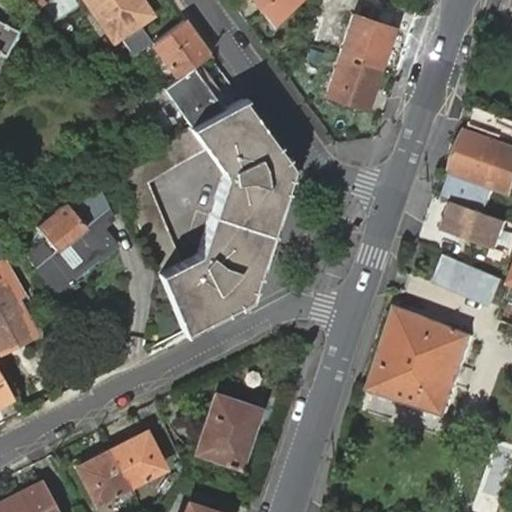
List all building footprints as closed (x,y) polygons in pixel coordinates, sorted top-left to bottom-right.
[(142,0),(83,0),(102,25),(108,20),(121,38),(153,15),(142,0)] [(254,0),(263,12),(271,4),(282,14),(289,7),(296,0),(254,0)] [(271,4),(263,12),(261,13),(274,33),(293,11),(289,7),(282,14),(271,4)] [(353,15),(339,54),(378,68),(392,28),(353,15)] [(183,19),(153,42),(178,77),(208,55),(183,19)] [(115,43),(121,38),(108,20),(102,25),(115,43)] [(0,53),(4,56),(16,34),(18,30),(0,21),(0,53)] [(378,68),(339,54),(326,95),(365,107),(378,68)] [(216,91),(198,65),(160,93),(166,100),(177,92),(196,119),(219,103),(212,94),(216,91)] [(111,76),(103,83),(130,112),(139,106),(111,76)] [(166,100),(160,93),(159,91),(145,101),(153,109),(166,100)] [(241,97),(240,98),(238,100),(261,132),(264,130),(241,97)] [(188,127),(177,133),(194,155),(205,149),(223,174),(210,213),(196,253),(181,261),(158,273),(175,313),(181,327),(202,316),(222,306),(224,309),(238,302),(236,299),(246,287),(250,288),(268,231),(283,187),(287,175),(284,174),(282,159),(284,157),(264,130),(261,132),(238,100),(188,127)] [(139,106),(130,112),(157,142),(168,133),(148,113),(153,109),(145,101),(139,106)] [(469,124),(505,138),(511,120),(475,106),(469,124)] [(455,201),(486,213),(495,188),(510,194),(511,189),(511,145),(467,130),(443,197),(455,201)] [(177,133),(158,144),(118,175),(129,202),(158,273),(181,261),(148,181),(194,155),(177,133)] [(290,166),(284,157),(282,159),(284,174),(287,175),(290,166)] [(76,195),(56,205),(53,209),(55,211),(37,226),(39,228),(49,240),(32,248),(26,252),(51,298),(70,287),(63,274),(90,254),(97,259),(114,244),(96,223),(109,212),(98,185),(88,190),(76,195)] [(486,213),(455,201),(445,229),(496,249),(507,220),(486,213)] [(420,220),(429,223),(430,217),(422,214),(420,220)] [(49,240),(39,228),(30,244),(32,248),(49,240)] [(4,255),(0,257),(0,349),(12,343),(19,339),(33,331),(17,299),(25,294),(4,255)] [(247,298),(250,288),(246,287),(236,299),(238,302),(247,298)] [(181,327),(183,331),(224,309),(222,306),(202,316),(181,327)] [(371,389),(448,415),(458,385),(464,365),(474,335),(461,330),(455,328),(448,325),(398,306),(371,389)] [(0,374),(0,401),(11,395),(0,374)] [(233,464),(238,466),(258,407),(215,392),(205,421),(203,427),(195,451),(198,452),(226,462),(225,465),(232,467),(233,464)] [(125,439),(109,447),(128,484),(147,474),(157,469),(162,467),(144,432),(126,442),(125,439)] [(128,484),(109,447),(94,455),(95,457),(77,466),(95,501),(99,499),(109,493),(128,484)] [(0,503),(0,511),(54,511),(39,483),(0,503)] [(218,511),(213,510),(208,509),(198,506),(193,504),(187,501),(183,511),(218,511)]
